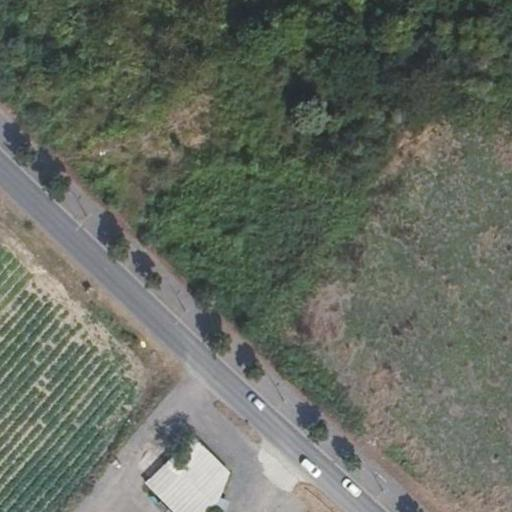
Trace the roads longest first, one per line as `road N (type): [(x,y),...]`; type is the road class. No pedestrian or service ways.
road 1 (tertiary): [(372,511),(0,166)]
road 2 (track): [(85,511),(206,363)]
